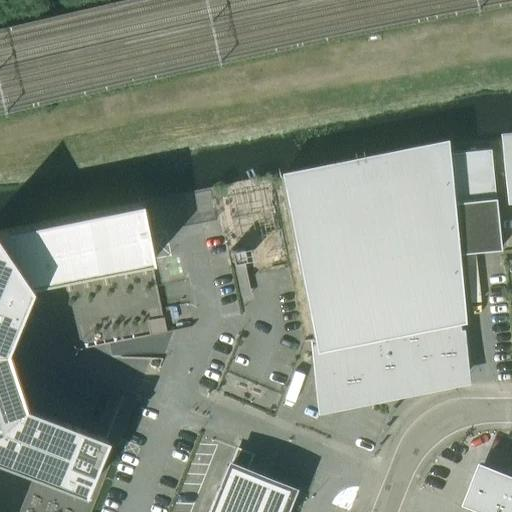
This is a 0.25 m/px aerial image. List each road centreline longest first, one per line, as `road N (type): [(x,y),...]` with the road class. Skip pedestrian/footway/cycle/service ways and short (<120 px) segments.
road 1 (unclassified): [(196,410),(394,488)]
road 2 (unclassified): [(394,488),(429,429),(458,413),(511,410)]
